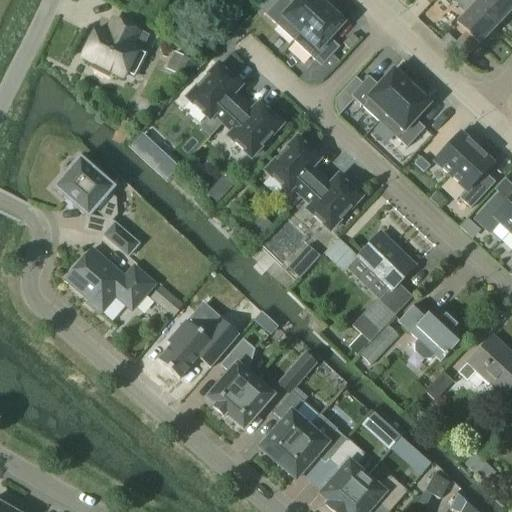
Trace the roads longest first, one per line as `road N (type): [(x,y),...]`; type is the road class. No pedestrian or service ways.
road 1 (residential): [(276,511),(29,299),(41,224),(0,200)]
road 2 (residential): [(511,296),(310,109)]
road 3 (residential): [(483,107),(390,25)]
